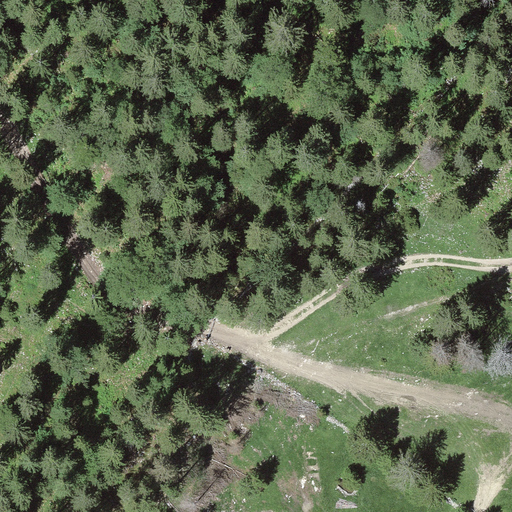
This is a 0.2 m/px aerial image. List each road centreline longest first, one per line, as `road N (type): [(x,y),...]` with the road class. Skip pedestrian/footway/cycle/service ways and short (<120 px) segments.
road 1 (track): [(0,111),(83,259),(125,302),(190,323),(274,333)]
road 2 (track): [(274,333),(385,268),(442,260),(511,264)]
